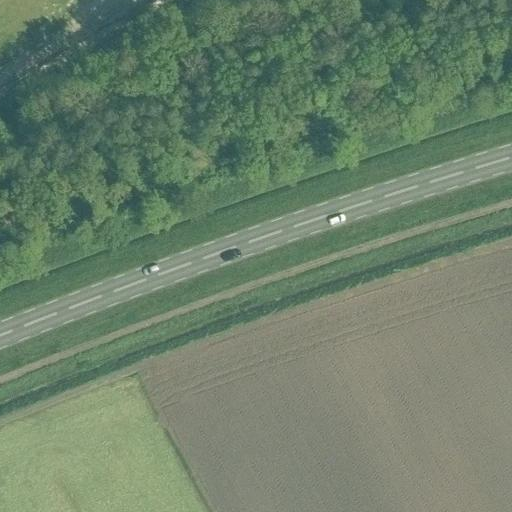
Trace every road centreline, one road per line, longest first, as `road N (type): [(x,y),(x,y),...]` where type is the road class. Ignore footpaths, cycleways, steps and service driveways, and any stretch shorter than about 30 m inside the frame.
road 1 (track): [(511,3),(326,58),(0,184)]
road 2 (primary): [(0,338),(201,260),(511,160)]
road 3 (track): [(0,110),(192,16)]
